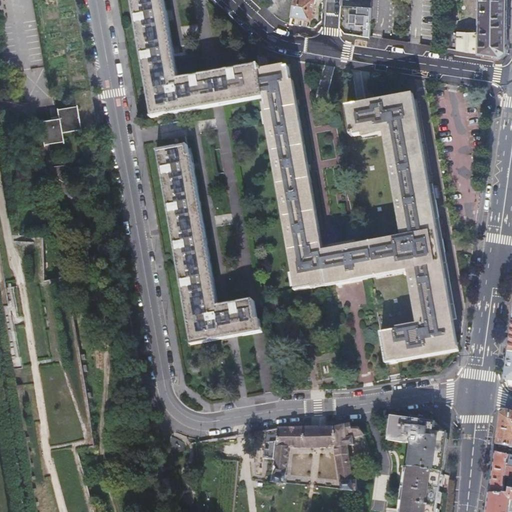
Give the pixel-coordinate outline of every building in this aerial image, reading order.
[(260,75),(259,72),(211,81),(176,87),(160,0),(131,0),(153,119),(150,119),(151,121),(169,117),(169,115),(216,106),(228,104),(264,98),(260,75)] [(314,0),(293,0),(291,15),(311,19),(314,0)] [(478,0),(478,33),(454,33),(452,34),(451,51),(502,59),(502,54),(508,53),(508,9),(507,0),(478,0)] [(370,39),(371,4),(365,3),(365,8),(342,7),(341,30),(345,35),(370,39)] [(264,74),(260,75),(264,98),(298,294),(312,291),(311,288),(371,278),(376,277),(371,247),(366,249),(321,256),(288,72),(264,77),(264,74)] [(404,241),(371,247),(376,277),(409,271),(418,328),(380,335),(387,377),(398,375),(396,361),(455,351),(450,322),(456,321),(431,170),(419,100),(412,101),(412,99),(359,108),(358,104),(349,106),(354,133),(351,133),(352,138),(354,137),(354,139),(386,133),(404,241)] [(61,134),(76,131),(80,131),(76,109),(57,112),(58,117),(51,118),(51,121),(39,123),(44,147),(62,143),(61,134)] [(187,148),(157,153),(157,155),(158,155),(191,345),(190,345),(190,347),(244,338),(244,335),(251,333),(247,305),(215,311),(187,148)] [(412,443),(411,446),(419,446),(422,423),(423,412),(424,410),(406,412),(404,418),(392,415),(388,439),(412,443)] [(497,435),(496,445),(511,447),(511,413),(506,411),(503,413),(500,416),(497,435)] [(448,431),(443,427),(434,420),(423,412),(422,423),(419,446),(441,447),(441,450),(445,451),(448,431)] [(317,431),(277,430),(272,484),(274,484),(284,486),(286,466),(288,451),(317,452),(332,453),(337,492),(354,494),(353,479),(348,479),(345,445),(359,440),(359,438),(361,437),(357,431),(349,434),(348,425),(333,432),(317,431)] [(408,465),(408,467),(442,474),(445,451),(441,450),(441,447),(419,446),(411,446),(408,465)] [(491,478),(486,511),(509,511),(511,499),(511,487),(510,487),(509,491),(504,490),(504,486),(505,477),(508,456),(494,453),(493,464),(491,478)] [(408,467),(401,511),(436,511),(442,474),(408,467)]
